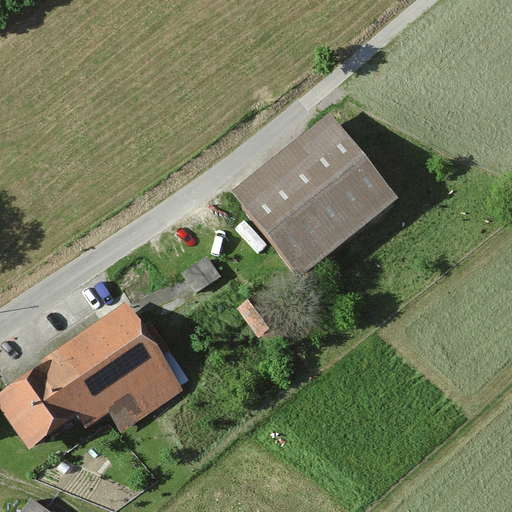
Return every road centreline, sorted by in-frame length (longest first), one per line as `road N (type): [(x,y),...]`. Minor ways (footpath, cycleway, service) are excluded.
road 1 (track): [(157,219),(427,0)]
road 2 (residential): [(0,323),(157,219)]
